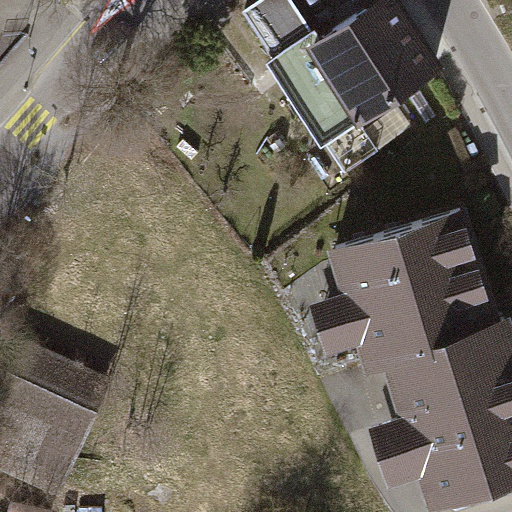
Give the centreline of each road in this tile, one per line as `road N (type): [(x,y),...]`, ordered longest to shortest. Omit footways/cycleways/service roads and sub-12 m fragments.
road 1 (tertiary): [(0,163),(143,0)]
road 2 (tertiary): [(450,0),(511,105)]
